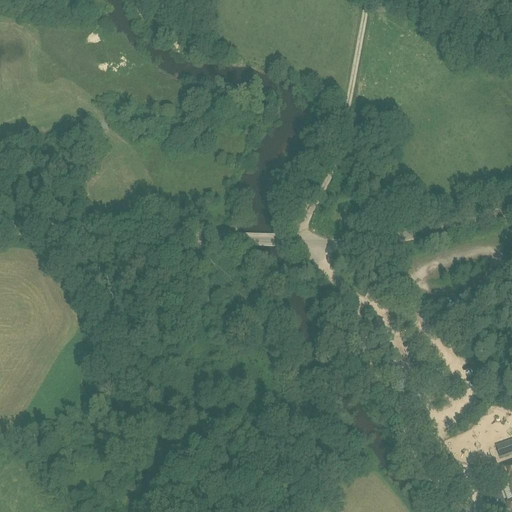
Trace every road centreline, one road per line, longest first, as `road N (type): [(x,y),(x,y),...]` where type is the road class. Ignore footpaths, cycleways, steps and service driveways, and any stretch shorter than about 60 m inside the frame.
road 1 (track): [(456,511),(419,461),(371,366),(346,293),(300,243)]
road 2 (unclassified): [(300,243),(0,229)]
road 3 (track): [(389,306),(422,323),(468,393),(430,421),(380,310)]
road 4 (track): [(300,243),(330,175),(363,0)]
road 5 (unclassified): [(300,243),(384,240),(511,210)]
road 6 (track): [(415,274),(448,259),(498,253),(475,283),(451,292),(421,280)]
